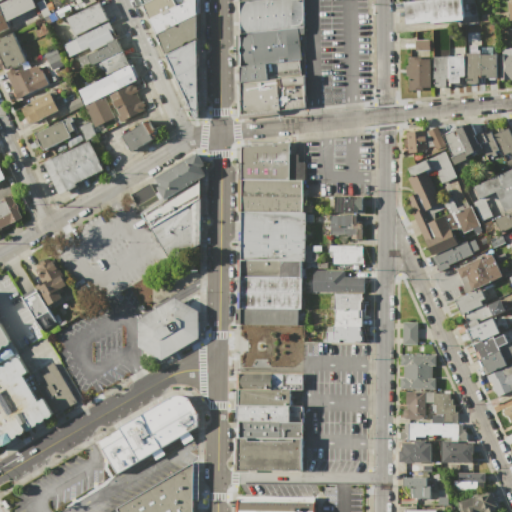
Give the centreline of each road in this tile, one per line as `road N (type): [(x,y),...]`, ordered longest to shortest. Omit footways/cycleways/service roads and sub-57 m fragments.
road 1 (residential): [(511,491),(413,270),(383,245)]
road 2 (residential): [(218,368),(162,377),(0,473)]
road 3 (tertiary): [(218,368),(220,132)]
road 4 (residential): [(381,478),(383,245)]
road 5 (residential): [(188,139),(0,253)]
road 6 (residential): [(511,102),(312,123)]
road 7 (residential): [(216,477),(381,478)]
road 8 (residential): [(188,139),(125,0)]
road 9 (tertiary): [(220,132),(218,0)]
road 10 (residential): [(383,245),(383,115)]
